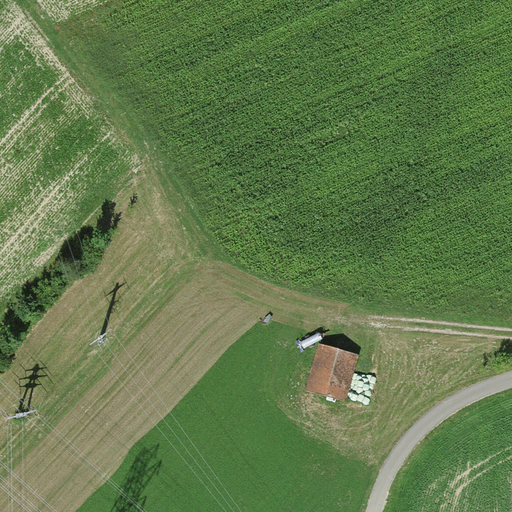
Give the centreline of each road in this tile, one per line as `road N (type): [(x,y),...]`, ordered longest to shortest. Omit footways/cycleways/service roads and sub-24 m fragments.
road 1 (track): [(19,0),(126,119),(183,242),(246,291),(511,336)]
road 2 (residential): [(369,511),(398,456),(443,408),(511,380)]
